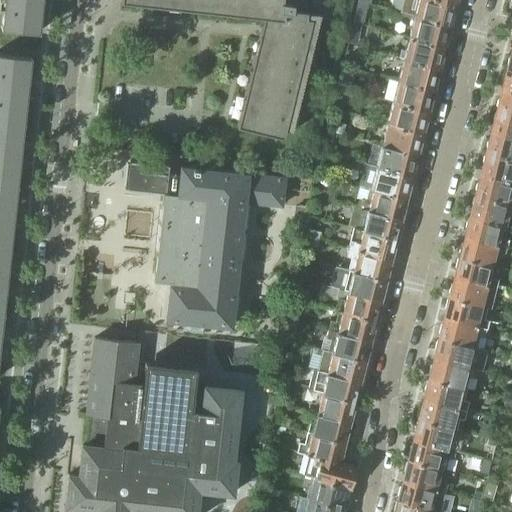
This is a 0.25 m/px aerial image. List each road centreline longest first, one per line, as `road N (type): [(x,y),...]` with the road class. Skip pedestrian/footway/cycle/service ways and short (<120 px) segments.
road 1 (residential): [(365,511),(481,0)]
road 2 (residential): [(18,511),(75,0)]
